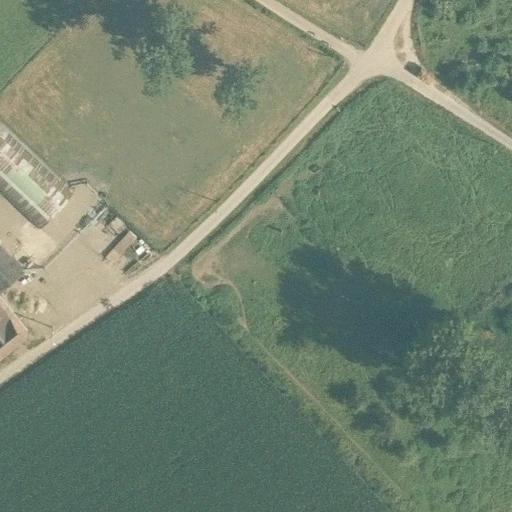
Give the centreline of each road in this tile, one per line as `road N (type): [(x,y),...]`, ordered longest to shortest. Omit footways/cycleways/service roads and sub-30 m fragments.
road 1 (unclassified): [(363,61),(165,262),(0,375)]
road 2 (unclassified): [(369,51),(511,141)]
